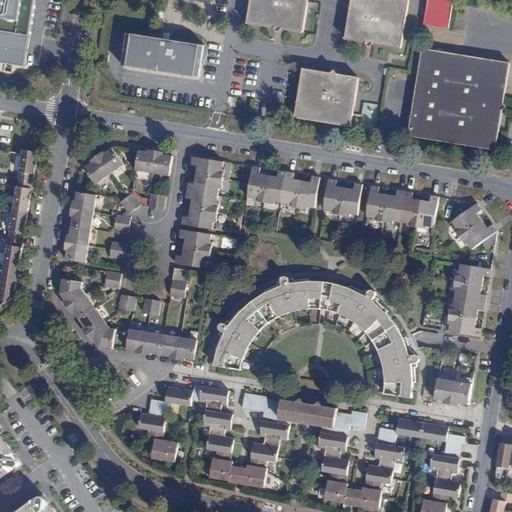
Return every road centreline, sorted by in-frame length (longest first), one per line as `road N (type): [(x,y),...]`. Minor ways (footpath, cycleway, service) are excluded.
road 1 (residential): [(511,192),(489,181),(66,114)]
road 2 (tertiary): [(24,348),(129,478),(237,511)]
road 3 (residential): [(66,114),(24,348)]
road 4 (residential): [(473,511),(511,283)]
